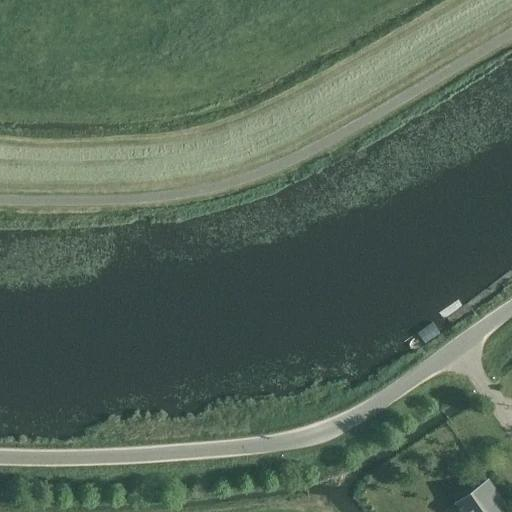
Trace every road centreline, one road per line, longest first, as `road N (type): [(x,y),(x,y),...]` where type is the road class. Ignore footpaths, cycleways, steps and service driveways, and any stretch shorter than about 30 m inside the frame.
road 1 (unclassified): [(511,307),(344,424),(275,442),(158,453),(0,453)]
road 2 (unclassified): [(0,198),(189,195),(260,174),(511,34)]
